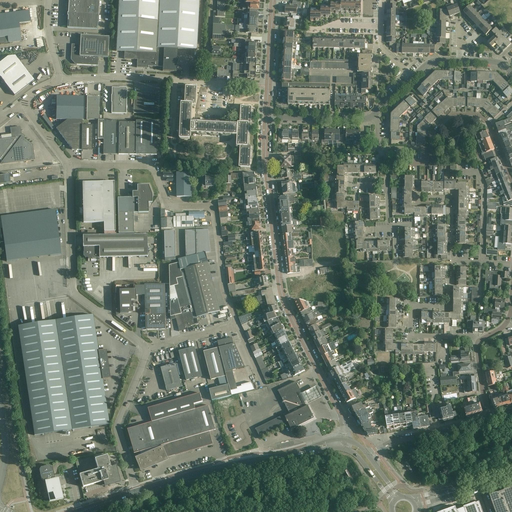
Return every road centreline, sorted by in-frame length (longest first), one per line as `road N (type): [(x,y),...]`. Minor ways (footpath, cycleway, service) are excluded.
road 1 (residential): [(341,417),(283,292),(266,117)]
road 2 (unclassified): [(237,325),(213,207),(171,206),(146,166),(69,165)]
road 3 (unclassified): [(148,348),(70,290),(69,165)]
road 4 (secondary): [(135,492),(318,445)]
road 5 (unclassified): [(135,492),(117,426),(148,348)]
road 6 (residential): [(511,181),(492,130),(474,112),(444,115),(425,149)]
road 7 (unclassified): [(60,81),(205,82)]
road 8 (residential): [(476,345),(469,337),(411,336),(411,306),(441,306)]
road 9 (residential): [(368,458),(403,439),(489,419)]
